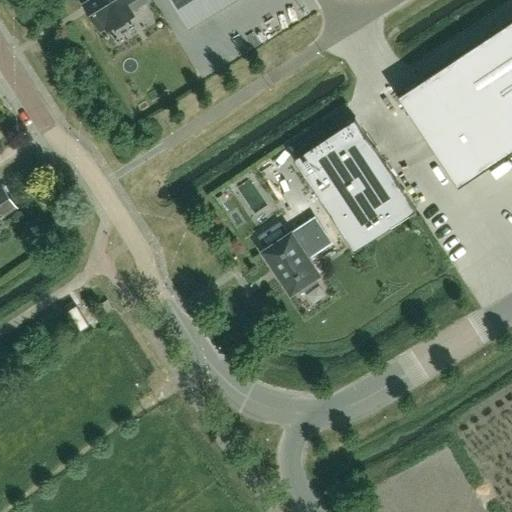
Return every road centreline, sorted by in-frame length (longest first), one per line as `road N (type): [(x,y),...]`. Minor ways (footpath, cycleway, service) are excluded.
road 1 (residential): [(304,414),(263,408),(238,394),(200,355),(152,289),(144,256),(116,209),(81,158),(53,138),(0,55)]
road 2 (unclassified): [(304,414),(370,397),(511,310)]
road 3 (unclassified): [(352,20),(164,146)]
